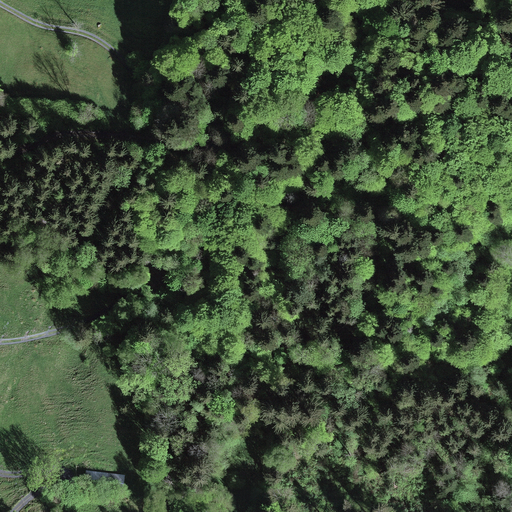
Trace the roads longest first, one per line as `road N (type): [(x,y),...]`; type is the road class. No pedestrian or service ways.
road 1 (track): [(0,152),(64,133),(217,145),(268,133),(345,139),(465,112),(511,123)]
road 2 (track): [(0,342),(77,325),(153,286),(160,272),(99,263),(25,217),(0,215)]
road 3 (track): [(268,133),(166,105),(98,38),(41,24),(0,0)]
road 4 (track): [(11,511),(39,489),(71,482),(66,469),(0,473)]
